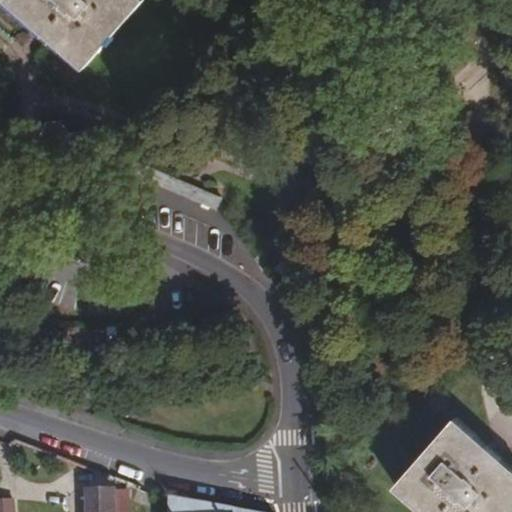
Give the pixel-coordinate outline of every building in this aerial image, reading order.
[(144,0),(7,0),(86,68),(144,0)] [(96,165),(110,163),(114,151),(105,141),(95,143),(86,132),(71,135),(61,123),(48,124),(43,136),(53,147),(64,146),(74,156),(69,168),(79,179),(92,176),(96,165)] [(110,163),(150,180),(187,196),(192,185),(114,151),(110,163)] [(205,202),(216,208),(220,196),(209,193),(192,185),(187,196),(205,202)] [(511,511),(511,466),(456,417),(395,486),(425,511),(511,511)] [(114,511),(114,491),(88,492),(88,511),(114,511)] [(171,511),(247,511),(172,496),(171,511)] [(16,511),(16,502),(0,503),(0,511),(16,511)]
